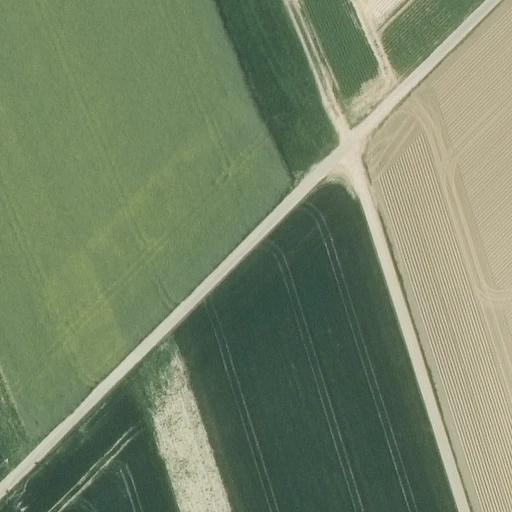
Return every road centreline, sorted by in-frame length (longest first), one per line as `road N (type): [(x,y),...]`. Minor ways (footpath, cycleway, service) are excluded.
road 1 (track): [(0,506),(496,0)]
road 2 (track): [(288,0),(349,145),(466,511)]
